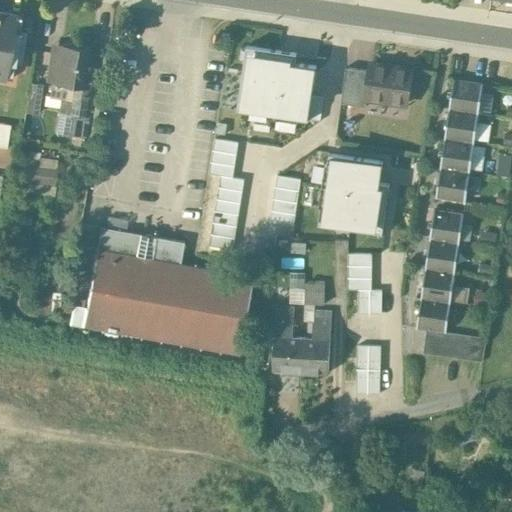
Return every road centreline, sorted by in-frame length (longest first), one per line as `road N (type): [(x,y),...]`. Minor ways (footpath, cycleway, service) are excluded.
road 1 (residential): [(511,41),(234,0)]
road 2 (residential): [(511,391),(358,427)]
